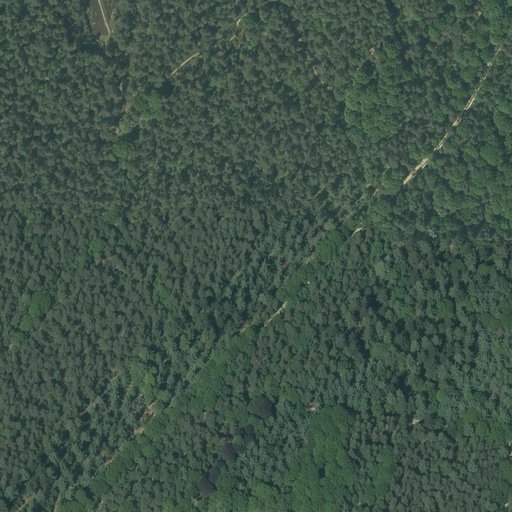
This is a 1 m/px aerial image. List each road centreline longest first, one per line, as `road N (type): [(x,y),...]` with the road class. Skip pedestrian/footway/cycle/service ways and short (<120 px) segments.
road 1 (track): [(0,67),(98,42),(118,47),(119,117),(133,129),(117,220),(204,299),(359,156),(378,99),(373,48),(396,27),(391,0)]
road 2 (track): [(93,511),(429,153),(511,11)]
road 3 (track): [(511,435),(202,397)]
road 4 (track): [(511,282),(460,309),(423,353),(323,383),(281,406)]
